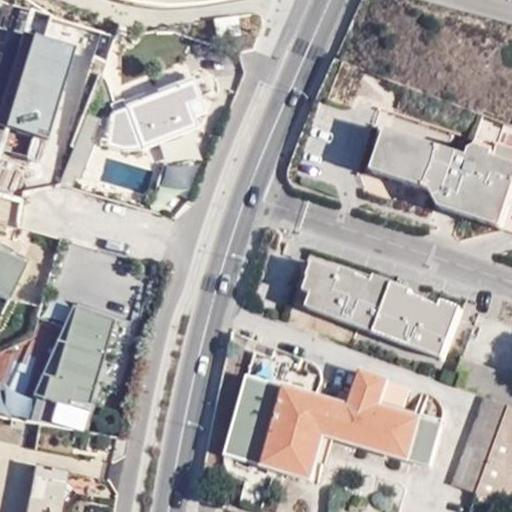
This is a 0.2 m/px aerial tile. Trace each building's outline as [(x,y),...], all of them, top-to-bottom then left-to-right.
[(86,116),(102,77),(76,68),(14,29),(13,31),(0,23),(0,68),(45,97),(55,80),(62,84),(63,82),(74,89),(67,107),(51,140),(74,148),(86,116)] [(111,107),(113,113),(110,118),(109,120),(106,148),(124,154),(136,153),(202,126),(208,117),(191,76),(111,107)] [(101,122),(86,116),(74,148),(58,186),(74,191),(78,180),(81,181),(95,145),(92,144),(101,122)] [(511,232),(511,126),(505,123),(497,149),(475,142),(470,159),(389,132),(376,175),(434,193),(441,204),(445,201),(449,207),(455,209),(457,202),(468,205),(464,217),(511,232)] [(23,178),(0,172),(0,190),(19,195),(23,178)] [(450,213),(464,217),(468,205),(457,202),(455,209),(449,207),(445,201),(441,204),(446,212),(450,213)] [(0,297),(10,302),(30,261),(12,253),(13,251),(0,244),(0,297)] [(413,349),(443,361),(462,312),(445,305),(443,309),(414,298),(415,294),(377,280),(376,284),(345,272),(343,275),(319,266),(308,294),(315,297),(310,311),(361,330),(413,349)] [(106,355),(111,357),(121,323),(82,312),(77,331),(72,329),(68,344),(58,342),(48,377),(45,376),(39,399),(69,408),(73,396),(92,402),(100,375),(106,355)] [(105,377),(111,357),(106,355),(100,375),(105,377)] [(462,375),(457,388),(489,400),(511,408),(511,376),(463,359),(458,374),(462,375)] [(352,409),(338,405),(251,379),(228,458),(312,483),(326,437),(411,462),(423,422),(381,409),(390,383),(365,375),(357,397),(352,409)] [(340,400),(338,405),(352,409),(357,397),(352,396),(340,400)] [(454,486),(478,495),(511,409),(511,408),(489,400),(454,486)] [(511,409),(478,495),(498,502),(503,491),(511,493),(511,472),(510,471),(511,465),(511,409)] [(67,485),(69,473),(36,467),(27,511),(60,511),(62,506),(74,489),(67,485)]
